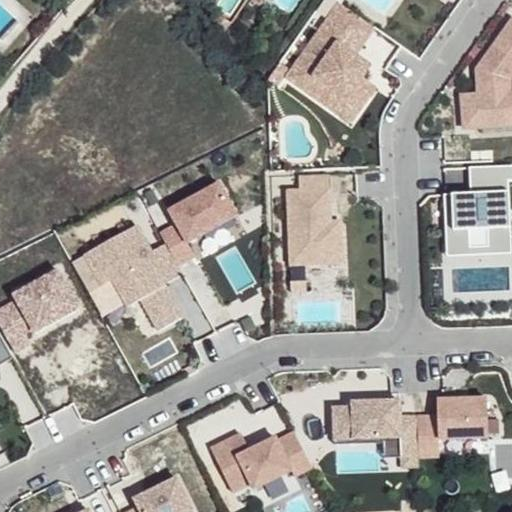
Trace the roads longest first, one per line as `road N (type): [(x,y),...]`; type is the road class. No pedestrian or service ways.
road 1 (residential): [(0,480),(278,346),(411,341)]
road 2 (residential): [(411,341),(403,122),(486,0)]
road 3 (track): [(78,0),(0,108)]
